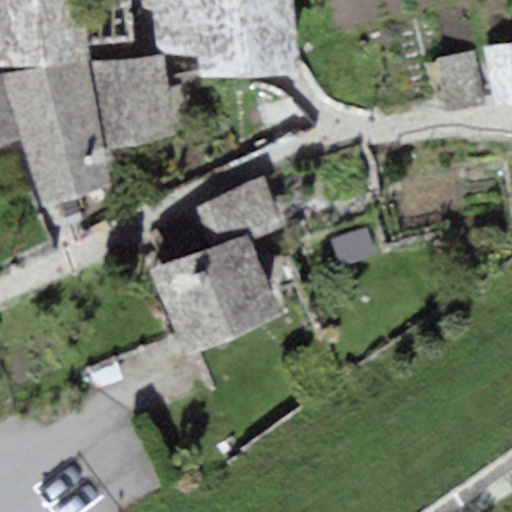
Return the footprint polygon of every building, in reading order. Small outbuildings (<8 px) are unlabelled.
[(0,0),(0,70),(89,63),(84,0),(0,0)] [(164,56),(164,59),(197,59),(197,80),(299,75),(293,0),(151,0),(155,56),(164,56)] [(511,107),(511,44),(482,52),(495,111),(511,107)] [(485,109),(473,53),(434,61),(447,117),(485,109)] [(162,59),(87,66),(103,151),(173,138),(162,59)] [(87,66),(1,77),(21,143),(41,210),(110,190),(103,151),(87,66)] [(0,150),(21,143),(1,77),(0,77),(0,150)] [(262,178),(193,206),(210,248),(247,234),(250,243),(283,230),(262,178)] [(329,241),(337,266),(373,255),(366,230),(329,241)] [(210,248),(149,273),(183,357),(281,318),(250,243),(247,234),(210,248)]
